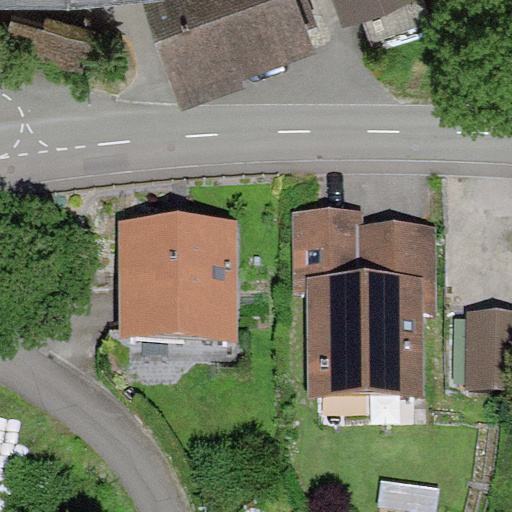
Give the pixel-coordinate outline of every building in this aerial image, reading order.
[(157,0),(190,88),(254,64),(250,53),(323,26),(313,0),(157,0)] [(430,0),(373,0),(390,44),(439,25),(430,0)] [(364,213),(293,214),(295,291),(311,290),(313,400),(428,398),(426,315),(441,315),(439,227),(365,228),(364,213)] [(239,223),(123,223),(123,340),(239,340),(239,223)] [(511,313),(471,314),(471,392),(511,391),(511,313)]
